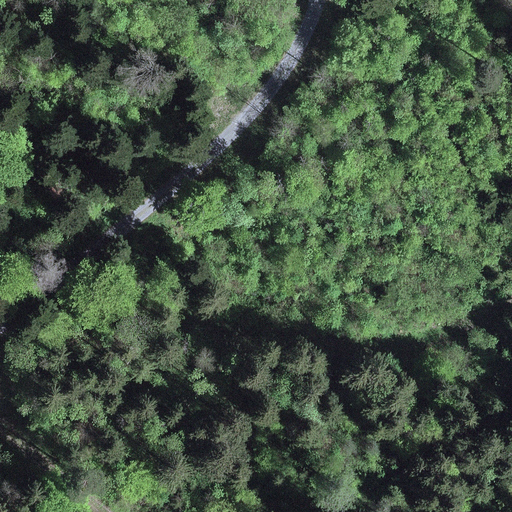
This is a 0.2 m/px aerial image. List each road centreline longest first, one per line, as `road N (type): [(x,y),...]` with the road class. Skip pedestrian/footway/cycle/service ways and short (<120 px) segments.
road 1 (track): [(0,325),(231,138),(320,0)]
road 2 (track): [(0,425),(102,511)]
